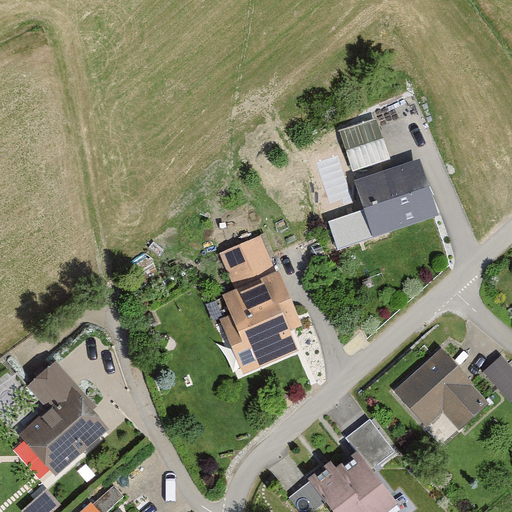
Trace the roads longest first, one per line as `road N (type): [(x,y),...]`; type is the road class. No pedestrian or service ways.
road 1 (residential): [(236,511),(252,465),(511,231)]
road 2 (unknown): [(214,511),(182,474),(117,330)]
